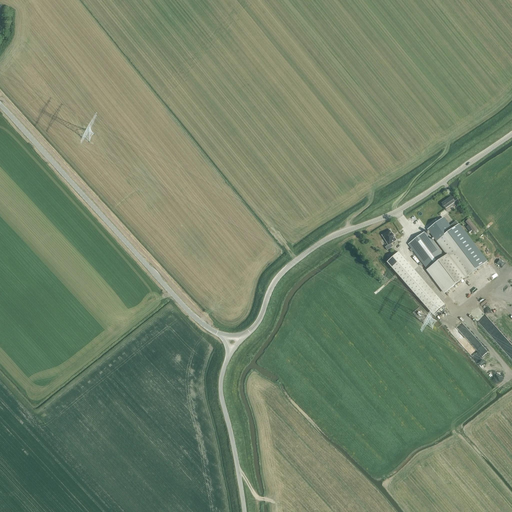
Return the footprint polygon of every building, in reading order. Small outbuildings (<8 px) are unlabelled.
[(442,203),(446,210),(456,204),(457,205),(459,203),(456,197),(453,199),(452,197),(442,203)] [(447,255),(465,278),(487,261),(459,224),(452,229),(443,218),(428,229),(447,255)] [(473,230),(474,232),(478,229),(469,219),(466,222),(469,225),(466,227),(471,232),(473,230)] [(393,247),(391,244),(396,241),(396,240),(394,237),(394,236),(393,235),(393,234),(392,234),(390,231),(390,230),(390,231),(382,235),(382,236),(388,245),(385,247),(387,250),(393,247)] [(428,269),(444,257),(425,232),(408,244),(428,269)] [(387,262),(433,315),(444,305),(398,252),(387,262)] [(447,255),(444,257),(428,269),(427,269),(445,293),(465,278),(447,255)] [(492,379),(496,383),(501,379),(488,365),(484,369),(493,378),(492,379)]
